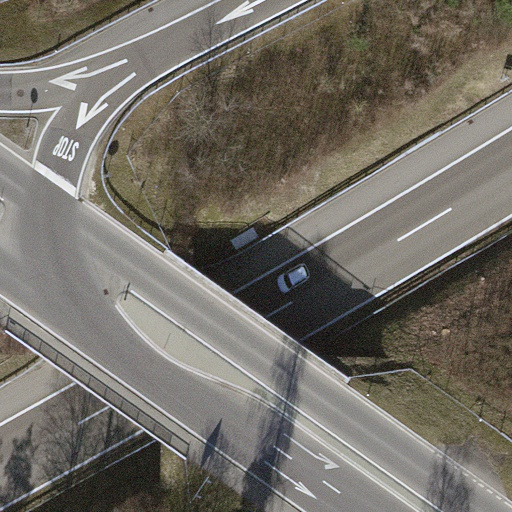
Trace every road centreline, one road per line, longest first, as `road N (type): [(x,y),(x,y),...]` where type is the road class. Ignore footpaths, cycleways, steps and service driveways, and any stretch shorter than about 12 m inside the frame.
road 1 (motorway): [(511,172),(0,464)]
road 2 (tertiary): [(480,511),(54,211)]
road 3 (tertiary): [(52,302),(349,511)]
road 4 (motorway): [(131,64),(82,134),(54,211)]
road 5 (motorway): [(254,0),(131,64)]
road 6 (motorway): [(131,64),(64,91),(0,90)]
